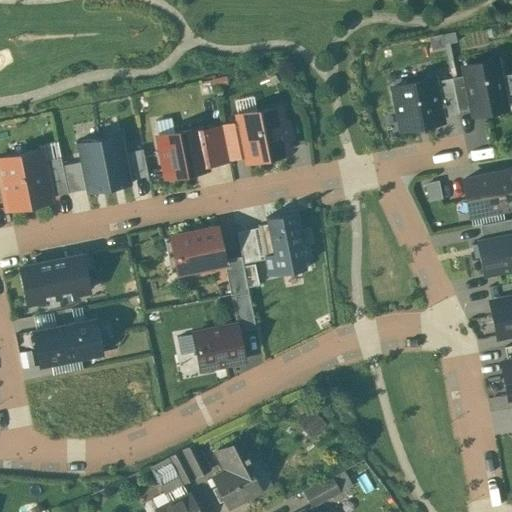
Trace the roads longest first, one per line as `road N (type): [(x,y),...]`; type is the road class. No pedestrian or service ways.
road 1 (residential): [(26,457),(95,459),(140,449),(350,342),(410,329),(456,334)]
road 2 (residential): [(0,247),(381,168)]
road 3 (residential): [(381,168),(456,334)]
road 4 (residential): [(456,334),(487,511)]
road 5 (residential): [(26,457),(0,332)]
